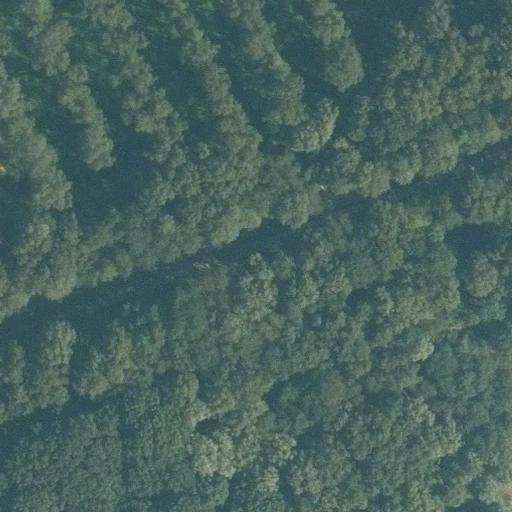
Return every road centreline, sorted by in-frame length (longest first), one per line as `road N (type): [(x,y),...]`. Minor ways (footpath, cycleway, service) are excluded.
road 1 (unknown): [(0,432),(511,223)]
road 2 (unclassified): [(0,321),(511,136)]
road 3 (unknown): [(285,0),(319,68),(368,84),(404,80)]
